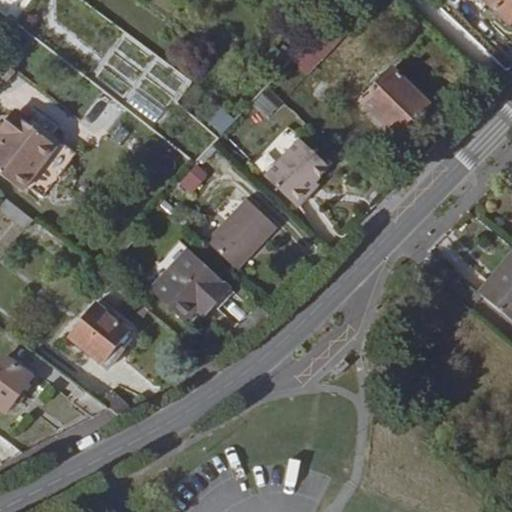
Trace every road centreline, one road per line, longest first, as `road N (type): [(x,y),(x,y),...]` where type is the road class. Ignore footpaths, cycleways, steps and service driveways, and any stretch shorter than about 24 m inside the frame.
road 1 (tertiary): [(0,510),(237,379),(511,112)]
road 2 (track): [(511,324),(396,228)]
